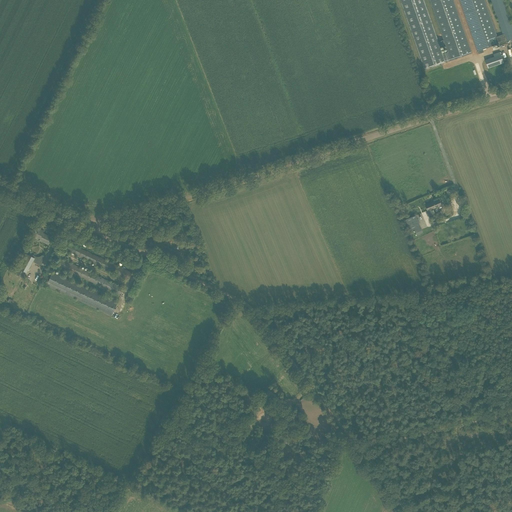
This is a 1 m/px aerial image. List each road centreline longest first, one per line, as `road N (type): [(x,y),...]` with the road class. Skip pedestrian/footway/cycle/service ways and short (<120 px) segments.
road 1 (track): [(511,413),(355,449),(234,297),(73,216)]
road 2 (unclassified): [(73,216),(133,210),(511,91)]
road 3 (track): [(101,0),(6,187)]
